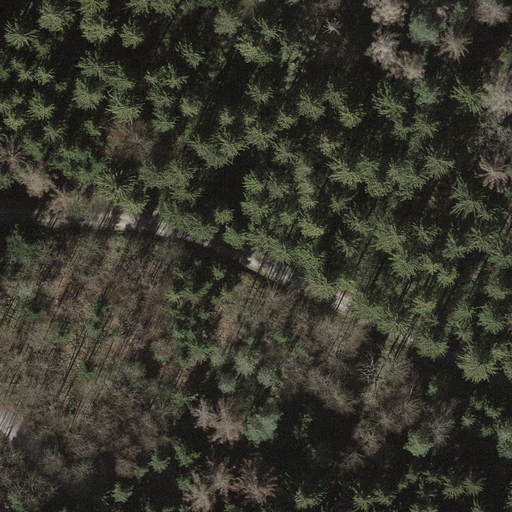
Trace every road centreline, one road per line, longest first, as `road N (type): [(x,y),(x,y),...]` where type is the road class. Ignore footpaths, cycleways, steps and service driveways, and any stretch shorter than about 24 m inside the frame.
road 1 (track): [(511,384),(180,230),(0,215)]
road 2 (track): [(103,511),(0,413)]
